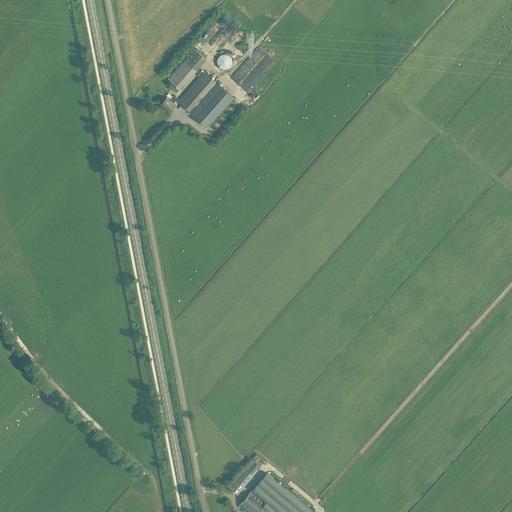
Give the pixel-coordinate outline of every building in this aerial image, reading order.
[(195,48),(185,59),(168,78),(180,89),(207,59),(195,48)] [(251,58),(254,63),(256,61),(252,54),(246,58),(248,61),(251,58)] [(252,74),(254,77),(268,67),(263,61),(251,70),(254,73),(252,74)] [(233,96),(219,84),(205,71),(179,100),(178,98),(175,95),(170,100),(167,97),(161,103),(170,112),(176,105),(173,103),(177,99),(178,101),(196,117),(207,126),(233,96)] [(237,494),(253,474),(243,466),(227,485),(237,494)] [(314,511),(266,472),(239,505),(247,511),(314,511)]
